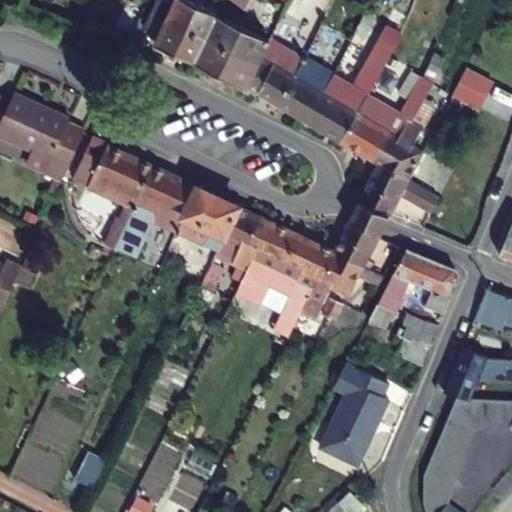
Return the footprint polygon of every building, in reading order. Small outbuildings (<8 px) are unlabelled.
[(199,0),(179,0),(167,25),(225,52),(237,27),(197,7),(199,0)] [(226,0),(225,7),(243,12),(246,0),(226,0)] [(101,18),(93,31),(144,59),(165,15),(154,9),(137,38),(101,18)] [(171,51),(167,58),(212,80),(225,52),(167,25),(161,38),(166,40),(163,46),(171,51)] [(271,74),(282,50),(237,27),(225,52),(271,74)] [(271,74),(257,103),(290,120),(315,67),(304,61),(291,82),(283,78),(292,55),(282,50),(271,74)] [(225,52),(212,80),(257,103),(271,74),(225,52)] [(349,80),(322,136),(362,156),(389,100),(408,60),(391,52),(373,91),(349,80)] [(315,67),(290,120),(322,136),(349,80),(329,70),(327,73),(315,67)] [(451,81),(442,76),(421,117),(392,171),(422,186),(436,159),(425,154),(436,133),(427,129),(451,81)] [(475,79),(462,106),(489,119),(502,92),(475,79)] [(5,96),(0,94),(0,125),(16,134),(31,103),(34,97),(10,86),(5,96)] [(389,100),(362,156),(392,171),(421,117),(389,100)] [(88,135),(90,131),(31,103),(16,134),(11,145),(87,181),(105,143),(88,135)] [(168,176),(126,156),(104,202),(138,218),(124,248),(132,251),(168,176)] [(422,186),(392,171),(370,215),(400,231),(411,209),(444,225),(452,208),(419,192),(422,186)] [(196,229),(212,196),(168,176),(132,251),(130,257),(149,266),(166,229),(192,240),(196,229)] [(232,245),(247,212),(212,196),(196,229),(208,235),(201,248),(214,255),(221,240),(232,245)] [(273,260),(287,230),(247,212),(232,245),(247,253),(242,268),(260,278),(268,259),(273,260)] [(400,231),(370,215),(348,258),(355,261),(379,272),(400,231)] [(289,307),(319,245),(287,230),(273,260),(268,259),(260,278),(273,284),(282,268),(291,273),(278,300),(289,307)] [(355,261),(348,258),(319,245),(289,307),(296,310),(307,291),(318,298),(317,302),(333,309),(355,261)] [(460,283),(404,255),(384,294),(396,300),(400,291),(409,295),(412,288),(449,306),(460,283)] [(225,260),(218,258),(210,272),(218,275),(225,260)] [(0,321),(26,268),(9,260),(5,269),(0,266),(0,321)] [(227,278),(233,264),(225,260),(218,275),(227,278)] [(353,299),(363,304),(379,272),(355,261),(333,309),(345,316),(353,299)] [(511,294),(494,289),(484,317),(511,327),(511,326),(511,294)] [(396,354),(423,366),(440,326),(406,312),(400,325),(407,328),(406,330),(398,327),(395,333),(403,336),(396,354)] [(359,318),(349,334),(354,336),(363,320),(359,318)] [(363,320),(354,336),(359,339),(369,322),(363,320)] [(479,407),(493,365),(468,354),(450,397),(462,402),(479,407)] [(388,383),(345,361),(331,386),(350,395),(335,426),(329,423),(318,446),(355,465),(372,431),(370,430),(373,424),(375,425),(388,399),(381,396),(388,383)] [(465,478),(486,442),(511,437),(511,407),(479,407),(462,402),(426,480),(425,508),(426,511),(466,511),(455,502),(465,478)] [(74,476),(93,484),(106,456),(86,448),(74,476)]
